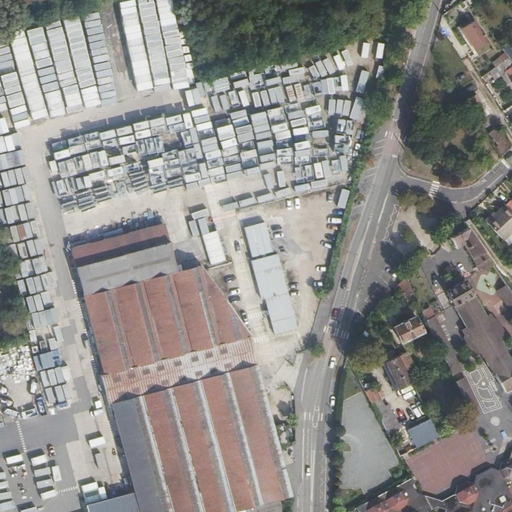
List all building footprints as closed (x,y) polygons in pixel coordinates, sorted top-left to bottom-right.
[(15,0),(10,0),(6,1),(8,9),(17,7),(15,0)] [(70,0),(54,0),(57,9),(72,5),(70,0)] [(156,0),(171,86),(186,84),(172,0),(156,0)] [(136,3),(117,6),(118,9),(102,12),(117,104),(152,98),(136,3)] [(475,20),(461,29),(474,50),(488,41),(475,20)] [(67,36),(81,35),(81,21),(67,22),(67,36)] [(54,60),(60,59),(61,64),(69,63),(63,26),(49,28),(54,60)] [(11,36),(29,118),(48,113),(50,121),(82,114),(77,89),(59,93),(45,27),(27,31),(27,33),(11,36)] [(382,42),(364,42),(364,57),(382,57),(382,42)] [(29,123),(10,43),(0,45),(0,66),(14,126),(29,123)] [(511,52),(507,45),(502,49),(505,53),(508,57),(511,62),(511,52)] [(508,57),(505,53),(492,62),(495,67),(508,57)] [(511,62),(508,57),(495,67),(489,72),(494,79),(507,70),(511,77),(511,81),(511,82),(511,62)] [(381,60),(360,61),(361,76),(382,75),(381,60)] [(359,94),(345,93),(344,108),(359,109),(359,94)] [(477,114),(475,115),(479,121),(489,114),(476,94),(468,100),(477,114)] [(182,114),(43,144),(47,162),(51,161),(55,181),(63,179),(67,196),(104,188),(100,169),(159,156),(161,166),(190,160),(188,147),(184,148),(180,129),(185,128),(182,114)] [(0,119),(0,134),(13,132),(10,117),(0,119)] [(499,153),(501,156),(511,146),(496,127),(488,133),(498,145),(495,147),(499,153)] [(0,172),(21,168),(14,137),(0,140),(0,172)] [(13,193),(1,196),(4,210),(17,207),(13,193)] [(189,210),(202,208),(199,193),(186,195),(189,210)] [(273,253),(303,245),(307,260),(319,257),(303,195),(261,206),(262,207),(265,221),(244,227),(251,257),(261,254),(262,258),(251,261),(261,300),(265,298),(274,334),(297,328),(277,254),(265,257),(264,253),(273,251),(273,253)] [(75,204),(63,206),(65,217),(76,216),(75,204)] [(511,211),(505,204),(486,222),(503,241),(511,232),(511,211)] [(244,227),(265,221),(262,207),(240,213),(244,227)] [(0,214),(0,218),(2,227),(20,223),(17,210),(0,214)] [(102,214),(65,224),(71,247),(109,237),(102,214)] [(251,336),(201,266),(177,271),(164,226),(71,251),(103,374),(100,375),(108,404),(111,403),(139,511),(282,511),(279,499),(291,496),(278,446),(288,443),(283,423),(273,426),(249,336),(251,336)] [(493,265),(467,227),(449,237),(454,247),(463,243),(471,257),(480,272),(493,265)] [(222,228),(193,236),(199,258),(228,250),(222,228)] [(415,297),(405,276),(398,284),(405,296),(408,294),(411,299),(415,297)] [(24,295),(37,294),(35,279),(23,280),(24,295)] [(511,357),(509,359),(500,342),(505,338),(502,334),(503,330),(497,319),(493,318),(491,313),(485,316),(465,281),(446,291),(467,327),(461,330),(464,335),(463,338),(470,349),(473,351),(476,355),(481,352),(504,391),(511,387),(511,357)] [(511,293),(506,284),(496,291),(511,314),(511,293)] [(429,307),(421,311),(425,321),(440,352),(452,375),(461,371),(434,316),(433,316),(429,307)] [(50,310),(30,313),(33,329),(53,325),(50,310)] [(415,316),(393,327),(401,343),(423,332),(415,316)] [(406,351),(399,355),(408,374),(416,370),(406,351)] [(408,374),(399,355),(384,362),(398,389),(412,382),(408,374)] [(398,389),(384,362),(379,365),(392,392),(398,389)] [(464,377),(455,381),(470,410),(478,406),(464,377)] [(374,385),(364,391),(387,434),(401,427),(388,404),(385,406),(380,397),(384,396),(381,390),(378,392),(374,385)] [(439,436),(430,419),(407,430),(416,448),(439,436)] [(366,435),(351,443),(357,455),(352,458),(351,462),(353,467),(358,469),(363,477),(381,467),(372,449),(373,448),(366,435)] [(22,445),(7,449),(10,463),(25,460),(22,445)] [(400,457),(394,447),(387,451),(393,461),(400,457)] [(499,470),(511,497),(511,448),(511,449),(509,457),(501,462),(499,470)] [(511,511),(511,497),(499,470),(498,471),(490,468),(476,476),(474,484),(466,481),(457,486),(455,494),(457,500),(455,506),(447,503),(443,506),(445,510),(444,511),(511,511)] [(427,511),(429,511),(426,505),(417,510),(405,507),(413,503),(416,494),(411,492),(412,486),(413,482),(411,478),(356,508),(357,511),(427,511)] [(115,499),(114,492),(99,495),(100,502),(115,499)] [(426,505),(421,495),(416,494),(413,503),(405,507),(417,510),(426,505)] [(436,507),(445,510),(443,506),(447,503),(455,506),(457,500),(455,494),(441,501),(421,495),(426,505),(428,505),(436,507)]
